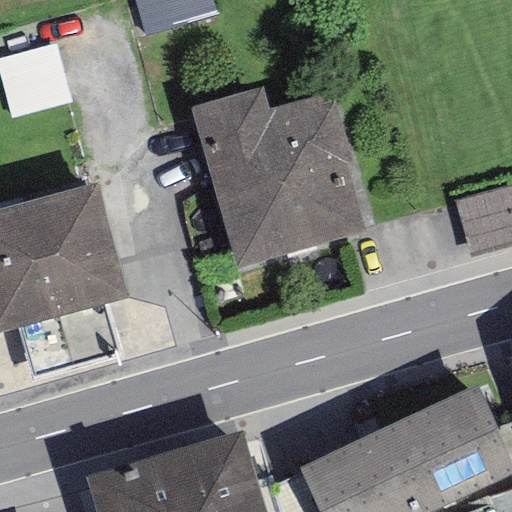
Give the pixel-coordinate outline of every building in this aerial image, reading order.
[(212,28),(205,0),(134,0),(144,43),(212,28)] [(55,58),(0,73),(0,79),(13,126),(70,110),(55,58)] [(262,88),(191,107),(233,267),(367,233),(331,94),(268,110),(262,88)] [(98,183),(0,210),(0,333),(17,329),(108,304),(130,298),(98,183)] [(511,187),(455,202),(468,254),(511,243),(511,187)] [(122,357),(108,304),(17,329),(32,382),(122,357)] [(511,464),(475,386),(298,470),(318,511),(438,511),(511,477),(511,464)] [(266,511),(242,431),(85,478),(95,511),(266,511)]
